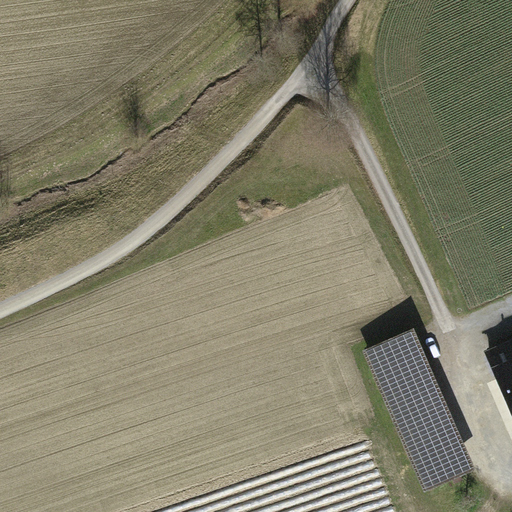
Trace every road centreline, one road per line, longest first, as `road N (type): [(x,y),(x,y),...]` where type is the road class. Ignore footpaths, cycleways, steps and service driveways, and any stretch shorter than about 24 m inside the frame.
road 1 (track): [(315,57),(451,320),(511,466)]
road 2 (track): [(0,312),(132,243),(180,205),(315,57)]
